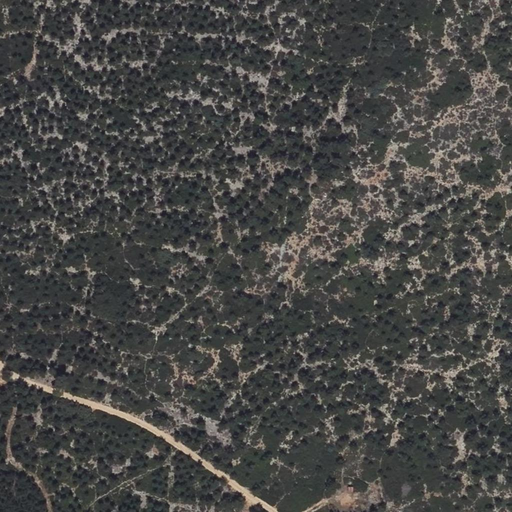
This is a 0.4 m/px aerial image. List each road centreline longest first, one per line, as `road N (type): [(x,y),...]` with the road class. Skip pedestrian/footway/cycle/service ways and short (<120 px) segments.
road 1 (track): [(276,511),(133,418),(52,396),(0,369)]
road 2 (track): [(54,511),(10,404),(14,361),(0,321)]
road 3 (track): [(486,0),(511,149)]
